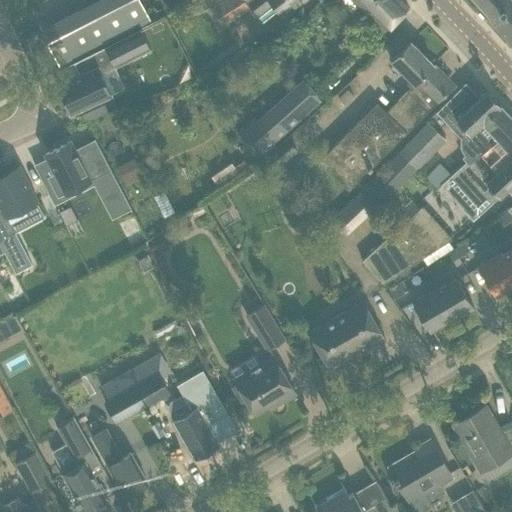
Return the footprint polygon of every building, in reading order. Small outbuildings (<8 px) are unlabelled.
[(15,0),(21,10),(37,1),(36,0),(15,0)] [(138,0),(96,0),(41,29),(59,64),(148,19),(138,0)] [(247,4),(245,2),(244,0),(203,0),(218,23),(247,4)] [(256,0),(248,6),(257,17),(272,6),(279,16),(300,0),(256,0)] [(354,0),(385,30),(408,7),(400,0),(354,0)] [(474,0),(489,16),(507,0),(474,0)] [(486,19),(505,41),(511,34),(511,0),(507,0),(489,16),(486,19)] [(79,75),(56,85),(69,112),(110,93),(101,73),(114,67),(150,49),(140,28),(73,62),(79,75)] [(43,73),(59,64),(41,29),(24,37),(43,73)] [(396,55),(391,60),(413,83),(408,88),(406,90),(397,99),(418,120),(437,100),(451,86),(431,66),(433,64),(432,63),(411,42),(410,41),(396,55)] [(302,78),(257,120),(255,117),(238,132),(258,154),(301,114),(300,113),(318,96),(302,78)] [(470,95),(455,110),(459,115),(455,118),(467,131),(463,134),(463,140),(464,146),(468,150),(461,157),(465,161),(466,160),(469,163),(480,152),(481,153),(496,138),(491,133),(493,129),(503,120),(501,118),(507,112),(499,104),(486,90),(475,100),(470,95)] [(328,151),(318,161),(347,190),(405,133),(391,119),(376,103),(328,151)] [(465,161),(450,175),(478,204),(488,195),(494,202),(511,186),(511,117),(507,112),(501,118),(503,120),(493,129),(491,133),(496,138),(481,153),(480,152),(469,163),(466,160),(465,161)] [(425,121),(398,150),(417,170),(436,150),(432,145),(440,136),(425,121)] [(67,140),(43,153),(52,171),(44,175),(55,196),(107,169),(91,137),(71,147),(67,140)] [(280,142),(262,159),(273,170),(291,154),(280,142)] [(374,214),(417,170),(398,150),(355,195),(370,210),(374,214)] [(132,159),(116,168),(124,183),(125,182),(126,185),(133,181),(132,179),(140,174),(132,159)] [(243,161),(233,168),(238,174),(247,168),(243,161)] [(438,163),(424,177),(436,188),(450,174),(438,163)] [(0,241),(0,242),(17,233),(10,219),(40,203),(21,166),(0,177),(0,241)] [(346,203),(329,220),(341,232),(344,236),(361,219),(346,203)] [(70,205),(62,209),(69,222),(77,218),(70,205)] [(452,238),(422,205),(392,232),(417,260),(452,238)] [(511,218),(507,210),(496,216),(502,226),(511,219),(511,218)] [(417,260),(392,232),(362,260),(382,283),(417,260)] [(20,242),(4,251),(15,272),(31,264),(20,242)] [(463,242),(452,248),(458,257),(468,251),(463,242)] [(452,248),(442,254),(448,263),(458,257),(452,248)] [(501,255),(511,274),(511,248),(502,255),(501,255)] [(511,285),(511,274),(501,255),(502,255),(500,253),(478,266),(495,295),(511,285)] [(146,256),(137,260),(143,271),(151,267),(146,256)] [(139,273),(117,282),(134,321),(155,312),(139,273)] [(435,291),(451,318),(450,319),(451,321),(473,307),(456,278),(436,290),(435,291)] [(398,283),(388,289),(394,299),(404,293),(398,283)] [(450,319),(451,318),(435,291),(436,290),(434,288),(412,301),(429,331),(450,319)] [(308,332),(329,367),(362,348),(365,351),(384,340),(361,300),(308,332)] [(245,314),(266,349),(283,338),(262,304),(245,314)] [(14,315),(4,320),(12,335),(22,330),(14,315)] [(259,363),(262,368),(232,387),(241,402),(245,399),(253,413),(269,403),(271,407),(274,405),(272,403),(279,399),(280,401),(295,392),(272,355),(259,363)] [(173,419),(171,420),(194,458),(195,458),(194,456),(206,450),(217,443),(206,424),(225,413),(227,412),(202,369),(176,384),(191,410),(173,421),(173,419)] [(0,414),(12,408),(0,385),(0,414)] [(132,386),(104,402),(116,423),(144,407),(132,386)] [(511,429),(510,426),(497,433),(491,424),(494,422),(484,406),(453,424),(486,481),(511,466),(511,454),(511,452),(511,450),(511,429)] [(107,500),(80,453),(91,447),(73,416),(55,426),(73,457),(60,464),(64,471),(61,473),(76,499),(75,499),(82,511),(93,511),(104,506),(102,503),(107,500)] [(91,437),(124,495),(146,482),(130,453),(121,457),(105,429),(91,437)] [(390,468),(396,477),(393,479),(394,482),(392,484),(392,488),(392,491),(395,493),(398,495),(401,494),(404,492),(414,510),(416,511),(418,511),(421,511),(424,510),(427,508),(428,504),(428,500),(444,491),(438,482),(450,475),(429,438),(414,447),(418,452),(390,468)] [(15,462),(31,492),(46,484),(29,454),(15,462)] [(342,488),(314,505),(318,511),(363,511),(362,509),(352,493),(348,495),(343,488),(342,488)] [(6,511),(41,511),(35,499),(22,505),(17,496),(2,504),(6,511)] [(384,496),(373,503),(377,511),(394,511),(391,507),(385,496),(384,496)] [(406,511),(400,501),(391,507),(394,511),(406,511)]
